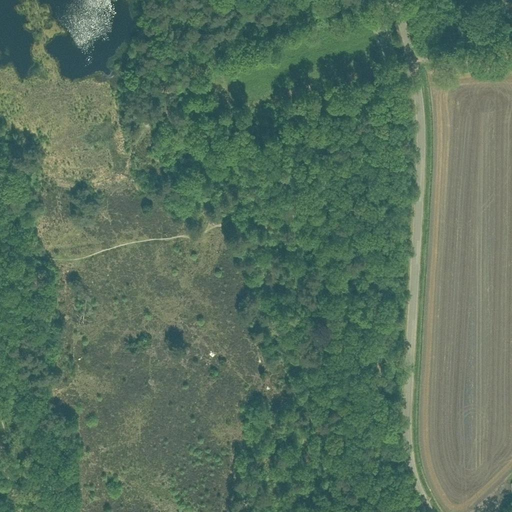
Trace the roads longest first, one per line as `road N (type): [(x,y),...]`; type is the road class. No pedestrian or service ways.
road 1 (unclassified): [(432,511),(407,439),(421,142),(413,63),(394,0)]
road 2 (track): [(209,227),(82,257),(0,256)]
